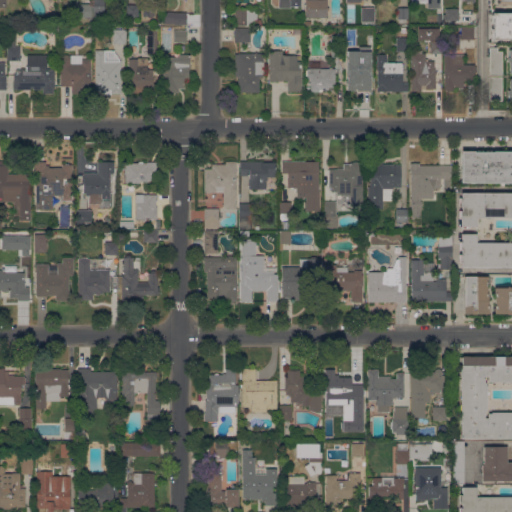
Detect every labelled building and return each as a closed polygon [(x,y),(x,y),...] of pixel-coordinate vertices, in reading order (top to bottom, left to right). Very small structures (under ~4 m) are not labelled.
[(104,0),(105,18),(94,18),(93,0),(104,0)] [(327,0),(327,7),(329,7),(329,11),(327,11),(327,17),(305,17),(305,0),(327,0)] [(349,21),(349,7),(362,7),(362,0),(374,0),(374,20),(349,21)] [(410,0),(440,0),(440,8),(427,8),(427,2),(411,3),(410,0)] [(149,11),(149,16),(143,16),(143,1),(155,1),(155,11),(149,11)] [(92,4),(91,17),(81,17),(81,4),(92,4)] [(138,17),(126,17),(126,4),(138,4),(138,17)] [(235,8),(257,7),(257,24),(236,25),(235,8)] [(408,18),(406,18),(406,22),(398,22),(398,19),(397,19),(397,8),(408,8),(408,18)] [(441,20),(441,23),(437,23),(437,14),(446,14),(445,9),(458,8),(458,20),(441,20)] [(511,10),(511,40),(490,40),(490,23),(504,23),(504,30),(511,30),(511,28),(510,28),(510,19),(511,19),(511,10)] [(186,12),(186,24),(174,24),(163,24),(163,12),(186,12)] [(55,94),(43,94),(42,89),(14,89),(14,88),(13,75),(7,75),(7,26),(13,26),(14,33),(16,33),(16,46),(20,46),(20,58),(37,58),(37,65),(41,65),(41,69),(55,68),(55,94)] [(126,43),(113,43),(113,26),(126,26),(126,43)] [(474,27),(474,39),(461,39),(461,26),(474,27)] [(250,27),(250,42),(235,42),(235,28),(250,27)] [(147,44),(145,44),(145,40),(147,40),(146,29),(158,28),(158,52),(147,52),(147,44)] [(437,28),(416,28),(416,39),(437,39),(437,28)] [(186,30),(186,42),(174,42),(174,30),(186,30)] [(343,56),(331,56),(331,35),(337,35),(337,33),(343,33),(343,56)] [(408,37),(408,51),(396,51),(396,37),(408,37)] [(374,52),(362,53),(362,40),(374,40),(374,52)] [(431,41),(441,40),(441,53),(431,53),(431,41)] [(490,47),(497,47),(497,52),(502,52),(502,75),(490,75),(490,47)] [(269,50),(282,50),(282,55),(297,55),(297,61),(300,61),(301,91),(288,91),(287,80),(277,80),(275,82),(272,82),(271,80),(269,80),(269,50)] [(411,53),(415,53),(415,50),(422,50),(422,53),(426,53),(426,59),(428,59),(428,61),(434,61),(434,69),(435,69),(436,88),(421,88),(421,91),(411,91),(411,53)] [(260,53),(260,55),(263,55),(263,77),(259,77),(259,92),(238,92),(238,76),(235,76),(235,54),(238,54),(238,53),(260,53)] [(90,94),(72,94),(72,86),(60,86),(61,56),(63,56),(63,54),(68,54),(68,55),(71,55),(71,63),(81,63),(81,59),(91,59),(90,94)] [(162,57),(180,57),(180,54),(190,54),(190,65),(188,65),(189,79),(183,79),(184,88),(179,88),(179,92),(176,92),(176,93),(171,93),(166,93),(166,92),(162,92),(162,57)] [(377,91),(377,54),(387,54),(387,62),(403,62),(403,83),(408,83),(408,91),(377,91)] [(444,54),(463,54),(463,64),(474,64),(474,66),(476,66),(476,72),(474,72),(475,80),(463,80),(463,87),(454,87),(454,90),(451,90),(451,91),(447,91),(447,89),(444,89),(444,54)] [(153,83),(159,83),(159,91),(139,91),(139,92),(129,92),(128,59),(137,59),(137,57),(147,58),(148,69),(153,69),(153,83)] [(370,87),(345,87),(345,68),(347,68),(347,58),(364,58),(364,68),(366,68),(366,66),(369,66),(369,68),(370,68),(370,87)] [(324,65),(324,68),(329,68),(329,67),(332,67),(332,68),(335,68),(335,87),(329,87),(329,89),(323,89),(323,91),(310,91),(310,79),(307,79),(307,68),(309,68),(309,62),(321,62),(321,65),(324,65)] [(116,66),(116,73),(121,73),(121,93),(103,93),(103,91),(95,91),(95,65),(116,66)] [(502,100),(490,100),(490,77),(502,77),(502,100)] [(511,183),(511,182),(497,182),(497,183),(491,183),(491,182),(477,182),(477,183),(470,183),(470,182),(461,182),(461,151),(475,151),(475,152),(493,152),(493,151),(511,151),(511,183)] [(0,160),(8,160),(8,174),(29,173),(29,195),(30,195),(31,219),(20,220),(20,215),(14,215),(14,201),(0,201),(0,160)] [(36,182),(39,181),(39,174),(38,174),(38,176),(36,176),(36,174),(34,174),(34,161),(46,161),(46,165),(49,165),(49,167),(62,167),(62,164),(72,164),(72,191),(63,191),(63,195),(52,195),(52,209),(36,209),(36,192),(35,192),(34,190),(36,190),(36,182)] [(98,173),(98,161),(114,161),(114,173),(110,173),(110,198),(103,198),(103,200),(102,204),(89,204),(89,195),(86,195),(86,193),(84,193),(84,172),(98,173)] [(236,209),(228,209),(228,207),(223,207),(223,192),(204,192),(204,169),(211,169),(211,164),(226,164),(226,161),(236,161),(236,209)] [(249,189),(249,180),(250,180),(250,175),(240,175),(240,161),(261,161),(261,162),(275,162),(275,176),(267,176),(267,180),(266,180),(266,189),(265,189),(265,194),(252,194),(252,189),(249,189)] [(318,161),(318,191),(320,191),(320,211),(306,211),(306,197),(297,197),(297,192),(296,192),(296,187),(288,187),(287,173),(282,173),(282,161),(318,161)] [(126,172),(124,172),(124,170),(126,169),(125,163),(138,163),(138,162),(143,162),(143,163),(147,163),(147,162),(156,162),(156,174),(155,174),(155,180),(149,180),(149,181),(143,181),(143,183),(126,183),(126,172)] [(338,195),(338,191),(331,191),(331,186),(329,186),(329,169),(338,169),(338,168),(346,168),(346,163),(352,163),(352,162),(354,162),(356,162),(358,162),(360,163),(360,164),(360,174),(362,174),(362,186),(351,186),(351,195),(338,195)] [(368,186),(370,186),(370,165),(378,165),(378,162),(382,162),(382,164),(394,164),(394,165),(395,165),(395,164),(400,164),(400,166),(401,187),(393,187),(393,189),(391,189),(391,200),(383,200),(383,208),(374,208),(374,207),(368,207),(368,186)] [(419,163),(419,165),(441,165),(441,164),(449,164),(449,165),(451,165),(450,191),(443,191),(443,187),(442,187),(442,184),(443,184),(443,179),(441,179),(441,178),(440,178),(440,184),(441,184),(441,186),(440,186),(440,188),(432,188),(432,194),(419,194),(419,200),(411,200),(411,173),(410,173),(410,163),(412,163),(419,163)] [(462,193),(511,193),(511,217),(476,217),(476,226),(462,226),(462,218),(460,218),(460,211),(462,211),(462,206),(460,206),(460,198),(462,198),(462,193)] [(163,206),(163,219),(161,219),(161,229),(151,229),(151,219),(146,219),(146,221),(142,221),(142,219),(136,219),(136,194),(156,194),(156,206),(162,206),(163,206)] [(323,228),(323,201),(337,201),(337,227),(323,228)] [(292,220),(281,220),(280,202),(291,202),(292,220)] [(239,203),(251,203),(251,228),(239,228),(239,203)] [(205,208),(219,208),(219,227),(204,227),(205,208)] [(396,221),(396,208),(410,209),(410,222),(396,221)] [(92,209),(92,216),(88,216),(88,222),(84,222),(84,224),(76,224),(76,210),(92,209)] [(134,218),(134,228),(120,228),(120,218),(134,218)] [(158,231),(158,242),(144,242),(144,231),(158,231)] [(204,231),(218,231),(218,253),(204,253),(204,231)] [(291,243),(282,243),(282,246),(280,246),(279,231),(291,231),(291,243)] [(452,269),(441,269),(441,258),(438,258),(438,233),(452,233),(452,269)] [(46,234),(46,242),(47,242),(47,245),(46,245),(46,251),(35,252),(34,234),(46,234)] [(511,242),(511,267),(462,267),(462,262),(460,262),(460,254),(462,254),(462,249),(460,249),(460,242),(462,242),(462,234),(476,234),(476,242),(511,242)] [(31,248),(20,249),(20,241),(19,241),(19,236),(30,235),(31,248)] [(278,301),(266,301),(266,290),(252,290),(252,302),(240,302),(240,271),(242,271),(241,241),(256,241),(256,255),(264,255),(264,271),(274,271),(274,274),(278,274),(278,301)] [(118,242),(118,254),(105,255),(105,242),(118,242)] [(158,287),(160,287),(159,293),(158,293),(158,295),(143,294),(143,298),(121,298),(122,275),(124,275),(124,257),(125,257),(127,255),(130,255),(132,257),(133,257),(133,269),(138,269),(138,273),(139,274),(139,277),(138,277),(138,282),(148,282),(148,272),(150,272),(151,270),(155,270),(156,272),(158,272),(158,287)] [(221,257),(221,256),(237,256),(237,301),(234,301),(234,303),(229,303),(229,301),(225,301),(225,296),(219,296),(219,297),(217,297),(215,298),(211,298),(210,297),(207,297),(207,272),(204,272),(204,257),(221,257)] [(282,267),(299,267),(299,258),(311,258),(311,257),(316,256),(316,258),(320,258),(321,298),(282,298),(282,267)] [(368,302),(368,272),(386,272),(387,268),(392,268),(396,259),(398,259),(398,256),(406,256),(406,302),(368,302)] [(49,263),(49,265),(57,265),(57,263),(63,263),(62,258),(73,257),(74,275),(69,275),(69,301),(60,301),(60,300),(57,300),(57,299),(56,299),(56,295),(48,295),(48,296),(36,296),(36,263),(49,263)] [(110,269),(110,291),(103,292),(103,294),(102,294),(100,295),(96,295),(94,294),(93,294),(93,299),(79,300),(78,258),(81,258),(82,257),(86,257),(87,258),(89,258),(89,269),(105,269),(110,269)] [(411,301),(411,259),(423,260),(423,263),(433,263),(433,281),(436,281),(436,278),(446,278),(446,292),(452,292),(452,301),(411,301)] [(351,301),(351,290),(338,290),(338,301),(326,301),(326,264),(336,264),(336,267),(347,267),(347,272),(354,272),(354,270),(362,270),(362,301),(351,301)] [(0,270),(3,270),(3,272),(24,272),(24,282),(25,282),(25,287),(29,287),(29,300),(18,300),(18,298),(10,298),(10,290),(0,290),(0,270)] [(464,314),(465,276),(488,276),(488,281),(488,308),(489,308),(489,314),(464,314)] [(511,313),(495,314),(495,288),(511,287),(511,313)] [(511,356),(511,439),(460,439),(460,365),(462,365),(462,356),(511,356)] [(0,368),(4,368),(4,371),(8,371),(8,375),(14,375),(14,376),(24,376),(24,377),(26,377),(26,383),(24,383),(24,385),(21,385),(21,403),(20,405),(15,405),(15,404),(0,404),(0,368)] [(117,371),(116,401),(106,401),(106,397),(97,397),(97,408),(93,408),(93,417),(78,417),(78,387),(81,387),(81,382),(78,382),(78,368),(91,368),(91,371),(117,371)] [(242,379),(239,379),(239,370),(241,370),(241,368),(256,368),(256,380),(277,380),(277,409),(267,409),(267,411),(251,411),(251,407),(242,407),(242,379)] [(46,401),(46,408),(35,408),(36,397),(37,397),(37,389),(35,389),(35,369),(68,369),(68,384),(70,384),(70,387),(68,387),(68,396),(60,396),(60,401),(46,401)] [(131,372),(131,369),(144,369),(144,372),(156,371),(156,378),(155,378),(155,400),(160,400),(160,413),(157,413),(157,419),(147,419),(147,392),(146,392),(146,402),(135,402),(135,392),(134,392),(134,404),(132,404),(132,405),(127,405),(127,404),(123,404),(122,372),(131,372)] [(236,369),(236,384),(238,384),(238,403),(237,403),(237,407),(236,407),(236,413),(218,412),(217,421),(205,421),(205,412),(205,399),(206,399),(206,390),(205,390),(205,386),(206,386),(206,383),(209,383),(210,374),(214,374),(215,373),(218,373),(219,374),(222,374),(222,373),(226,373),(226,369),(236,369)] [(291,391),(285,391),(285,371),(288,371),(288,369),(300,369),(300,377),(303,377),(303,383),(308,383),(308,390),(321,390),(321,412),(314,412),(309,409),(309,405),(302,405),(302,403),(296,403),(296,402),(291,402),(291,391)] [(358,377),(358,386),(360,386),(360,394),(356,394),(356,397),(350,398),(350,399),(335,399),(335,397),(325,397),(325,393),(326,393),(325,369),(335,369),(335,374),(339,374),(339,377),(358,377)] [(368,369),(378,369),(378,376),(390,376),(390,378),(396,378),(396,373),(404,373),(404,397),(392,397),(392,405),(389,405),(389,412),(377,411),(377,405),(376,405),(376,400),(368,400),(368,369)] [(424,418),(411,418),(411,372),(437,372),(437,375),(442,375),(442,389),(439,389),(439,392),(435,392),(435,394),(431,394),(431,402),(424,402),(424,418)] [(332,400),(345,399),(346,409),(332,409),(332,400)] [(291,405),(291,420),(279,420),(279,405),(291,405)] [(408,434),(396,434),(396,432),(392,432),(392,429),(390,429),(390,421),(392,421),(392,418),(393,418),(394,410),(395,406),(408,407),(408,434)] [(447,406),(447,420),(433,420),(433,406),(447,406)] [(31,431),(32,431),(32,440),(20,440),(19,408),(31,407),(31,431)] [(365,407),(365,421),(355,421),(355,407),(365,407)] [(64,418),(75,418),(75,438),(65,438),(64,418)] [(119,442),(160,441),(160,455),(119,456),(119,442)] [(239,452),(228,452),(228,441),(238,441),(239,452)] [(60,442),(73,443),(73,456),(60,456),(60,442)] [(207,444),(216,443),(228,442),(228,451),(226,451),(226,458),(220,458),(219,455),(216,455),(216,454),(208,454),(207,444)] [(464,484),(453,484),(453,442),(464,442),(464,484)] [(21,448),(23,448),(23,443),(32,443),(32,448),(32,474),(21,474),(21,448)] [(318,443),(318,452),(321,452),(321,461),(308,461),(308,456),(295,457),(295,443),(318,443)] [(352,443),(363,443),(363,456),(352,456),(352,443)] [(408,463),(396,464),(396,443),(408,443),(408,463)] [(432,455),(409,455),(409,444),(432,444),(432,455)] [(511,480),(482,481),(482,465),(484,465),(484,446),(507,446),(507,462),(511,462),(511,480)] [(278,505),(265,505),(265,501),(261,501),(261,499),(242,499),(242,449),(251,449),(251,457),(255,457),(255,474),(266,474),(266,468),(277,468),(278,505)] [(26,507),(18,507),(18,508),(4,509),(4,508),(0,508),(0,465),(5,465),(5,473),(20,473),(20,488),(26,488),(26,507)] [(221,491),(225,491),(225,489),(239,489),(239,507),(225,507),(225,505),(209,505),(209,500),(206,500),(206,484),(208,484),(208,477),(207,477),(207,467),(219,467),(219,474),(221,474),(221,491)] [(440,467),(440,486),(447,486),(447,508),(433,508),(433,498),(429,498),(429,499),(415,499),(414,467),(440,467)] [(70,508),(53,508),(53,509),(44,509),(35,508),(34,471),(52,471),(52,476),(69,475),(69,483),(70,508)] [(154,507),(120,507),(120,498),(127,498),(127,482),(129,482),(129,480),(131,480),(131,482),(133,482),(133,472),(154,472),(154,507)] [(326,475),(336,475),(336,480),(349,480),(349,473),(360,473),(360,485),(357,485),(357,501),(349,501),(349,498),(341,498),(341,503),(337,507),(334,507),(334,508),(326,508),(326,475)] [(302,505),(302,508),(284,509),(284,484),(286,484),(286,476),(304,476),(304,484),(306,484),(306,482),(315,482),(315,496),(322,496),(322,504),(302,505)] [(369,485),(372,485),(372,478),(404,477),(404,487),(403,487),(403,499),(396,499),(396,496),(382,496),(382,498),(379,499),(379,506),(370,506),(369,485)] [(114,505),(101,505),(101,506),(96,506),(96,505),(88,505),(88,508),(79,508),(78,485),(88,485),(88,490),(96,489),(96,482),(113,482),(114,505)] [(511,511),(461,511),(461,508),(462,508),(462,503),(460,503),(460,495),(462,495),(462,487),(476,487),(476,496),(511,496),(511,511)]
